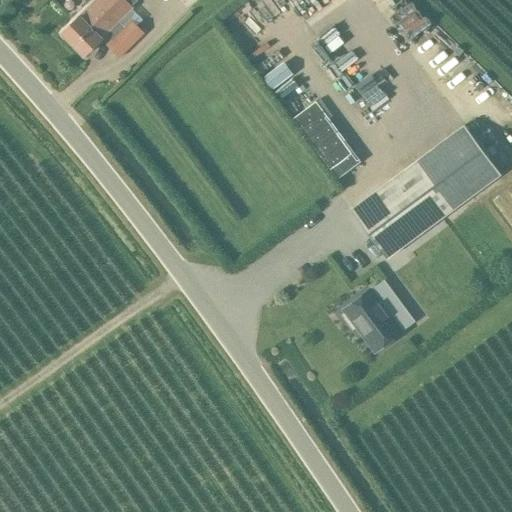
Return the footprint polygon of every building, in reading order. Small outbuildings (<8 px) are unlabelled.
[(95,0),(79,16),(61,34),(84,57),(101,39),(106,35),(111,40),(106,45),(119,59),(144,34),(132,20),(131,21),(126,15),(134,8),(132,6),(138,0),(137,0),(95,0)] [(410,32),(426,17),(411,2),(396,17),(410,32)] [(293,118),(340,178),(363,160),(317,100),(293,118)] [(499,172),(463,124),(351,210),(387,257),(499,172)] [(402,331),(371,290),(344,310),(375,351),(402,331)]
